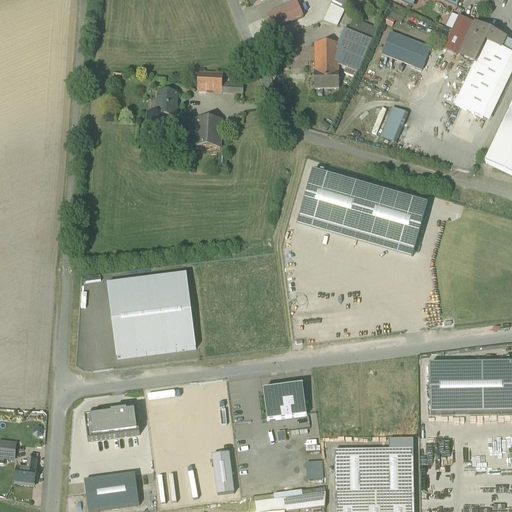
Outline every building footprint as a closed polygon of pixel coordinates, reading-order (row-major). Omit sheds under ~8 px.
[(333,0),(323,22),(336,28),(339,22),(335,20),(337,16),(339,16),(342,11),(340,10),(344,0),(333,0)] [(461,0),(440,0),(457,8),(461,0)] [(297,4),(267,17),(274,31),(303,18),(297,4)] [(472,24),(459,18),(452,32),(465,38),(472,24)] [(376,32),(352,23),(348,32),(372,42),(376,32)] [(505,39),(491,33),(490,31),(484,28),(482,29),(476,25),(460,58),(474,65),(455,106),(489,122),(511,74),(511,54),(500,49),(505,39)] [(339,45),(315,45),(315,64),(339,63),(339,45)] [(339,63),(315,64),(315,73),(314,73),(314,91),(339,91),(339,73),(339,63)] [(223,76),(199,74),(198,92),(222,94),(223,76)] [(243,86),(228,85),(228,94),(243,95),(243,86)] [(177,96),(159,94),(157,117),(175,118),(176,117),(178,115),(178,111),(176,109),(177,96)] [(511,105),(485,163),(511,176),(511,105)] [(393,110),(380,138),(395,145),(408,116),(393,110)] [(220,121),(197,120),(196,147),(195,147),(194,164),(220,165),(221,149),(219,148),(220,121)] [(313,175),(300,222),(414,254),(427,208),(313,175)] [(414,254),(300,222),(297,231),(411,263),(414,254)] [(187,277),(108,287),(117,361),(196,351),(187,277)] [(511,364),(430,366),(431,417),(511,415),(511,364)] [(303,388),(263,393),(267,423),(307,417),(303,388)] [(85,419),(88,443),(140,437),(137,412),(85,419)] [(17,440),(0,438),(0,455),(15,457),(17,440)] [(35,484),(36,452),(27,451),(26,467),(16,466),(15,483),(35,484)] [(229,455),(212,457),(217,498),(234,495),(229,455)] [(334,458),(334,511),(413,511),(413,457),(334,458)] [(135,476),(84,483),(88,511),(105,511),(139,507),(135,476)] [(326,496),(255,505),(255,511),(310,511),(325,510),(326,496)]
